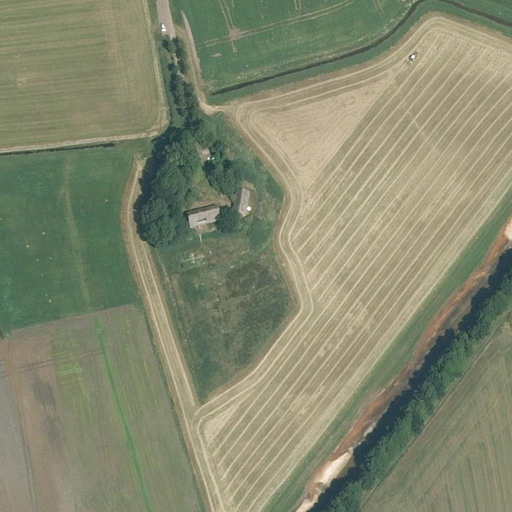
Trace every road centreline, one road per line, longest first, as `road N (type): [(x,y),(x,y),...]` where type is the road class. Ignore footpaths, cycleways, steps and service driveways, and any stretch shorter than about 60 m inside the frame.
road 1 (track): [(511,249),(307,511)]
road 2 (unclassified): [(191,135),(165,0)]
